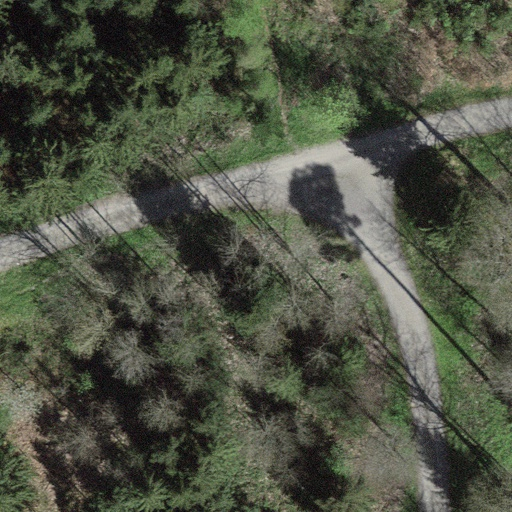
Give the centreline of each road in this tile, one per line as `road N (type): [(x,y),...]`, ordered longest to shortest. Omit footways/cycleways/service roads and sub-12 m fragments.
road 1 (track): [(511,118),(365,148),(0,249)]
road 2 (track): [(365,148),(422,396),(431,511)]
